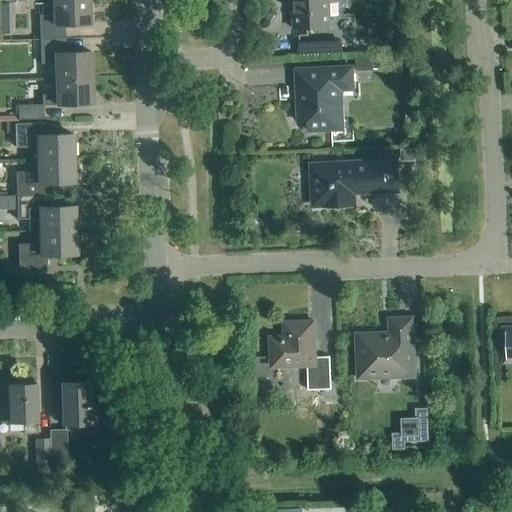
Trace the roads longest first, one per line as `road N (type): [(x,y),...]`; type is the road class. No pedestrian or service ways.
road 1 (residential): [(156,267),(301,263),(349,271),(480,267),(488,260)]
road 2 (residential): [(488,260),(495,232),(488,66),(475,0)]
road 3 (residential): [(156,267),(143,60)]
road 4 (residential): [(176,511),(162,325)]
road 5 (unclassified): [(0,331),(162,325)]
